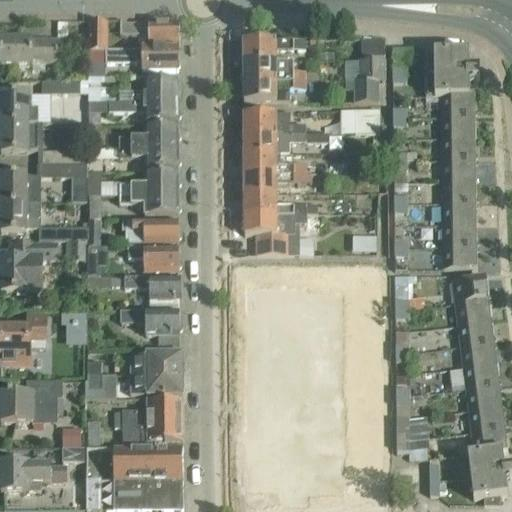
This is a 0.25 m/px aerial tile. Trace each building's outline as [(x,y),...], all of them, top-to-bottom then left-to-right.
[(90,53),(108,53),(108,24),(90,24),(90,53)] [(126,24),(121,24),(121,39),(149,38),(149,48),(180,47),(180,26),(126,27),(126,24)] [(58,65),(58,64),(58,44),(33,44),(33,41),(1,41),(1,68),(32,69),(33,65),(58,65)] [(244,65),(276,64),(276,53),(306,53),(305,43),(244,43),(244,65)] [(421,52),(393,52),(393,61),(421,61),(421,52)] [(178,53),(108,53),(90,53),(89,53),(89,80),(100,80),(100,67),(142,67),(142,75),(178,75),(178,53)] [(426,78),(426,101),(441,101),(475,100),(475,98),(470,98),(470,84),(467,84),(467,78),(467,71),(470,71),(469,55),(425,56),(426,78)] [(293,64),(276,64),(244,65),(244,84),(304,83),(304,75),(293,75),(293,64)] [(385,64),(359,64),(360,83),(379,83),(379,84),(385,84),(385,64)] [(393,79),(406,79),(406,71),(393,71),(393,79)] [(406,79),(393,79),(393,87),(406,87),(406,79)] [(304,83),(244,84),(244,105),(264,105),(276,105),(290,105),(290,93),(304,93),(304,83)] [(379,83),(360,83),(354,83),(354,106),(379,106),(379,83)] [(119,105),(179,104),(178,84),(144,84),(144,95),(119,95),(119,105)] [(89,97),(89,85),(46,85),(46,97),(89,97)] [(1,126),(28,126),(28,112),(32,112),(32,98),(1,98),(1,126)] [(475,100),(441,101),(441,123),(475,122),(475,100)] [(179,104),(119,105),(110,105),(110,115),(144,115),(144,126),(179,126),(179,104)] [(110,105),(89,105),(89,116),(101,115),(110,115),(110,105)] [(380,114),(356,114),(356,137),(380,137),(380,114)] [(394,122),(406,122),(406,114),(394,114),(394,122)] [(244,137),(305,137),(305,128),(290,128),(290,117),(244,117),(244,137)] [(407,131),(406,122),(394,122),(394,131),(407,131)] [(475,122),(441,123),(441,135),(441,144),(476,144),(476,135),(475,122)] [(28,126),(1,126),(1,155),(32,155),(32,140),(28,140),(28,126)] [(120,151),(179,150),(179,130),(144,131),(145,141),(120,141),(120,151)] [(305,137),(245,137),(245,157),(288,157),(288,146),(305,146),(327,146),(327,139),(327,137),(305,137)] [(476,165),(476,144),(441,144),(442,166),(476,165)] [(89,153),(89,156),(89,162),(120,162),(145,161),(145,173),(179,173),(179,150),(120,151),(120,153),(89,153)] [(43,156),(42,168),(89,168),(89,162),(89,156),(43,156)] [(289,157),(288,157),(245,157),(245,178),(305,177),(305,168),(289,168),(289,157)] [(394,165),(407,165),(407,157),(394,157),(394,165)] [(417,157),(407,157),(407,165),(417,165),(417,157)] [(407,165),(394,165),(394,174),(407,174),(407,165)] [(476,165),(442,166),(442,170),(442,187),(476,187),(476,169),(476,165)] [(89,168),(42,168),(42,180),(89,180),(89,176),(89,168)] [(102,176),(89,176),(89,180),(89,199),(102,198),(102,188),(102,184),(102,176)] [(1,207),(27,207),(27,177),(1,177),(1,207)] [(145,188),(102,188),(102,198),(120,198),(179,198),(179,177),(145,177),(145,188)] [(305,177),(245,178),(245,197),(277,197),(277,187),(316,187),(316,178),(305,178),(305,177)] [(476,187),(442,187),(442,204),(442,209),(477,208),(476,204),(476,187)] [(394,201),(407,200),(407,188),(394,188),(394,201)] [(277,197),(245,197),(245,218),(307,218),(317,218),(317,208),(307,209),(277,209),(277,197)] [(102,198),(89,199),(89,224),(94,224),(102,223),(102,198)] [(179,219),(179,198),(120,198),(121,209),(145,208),(145,220),(179,219)] [(408,209),(407,200),(394,201),(395,209),(408,209)] [(27,235),(27,207),(1,207),(1,235),(27,235)] [(477,208),(442,209),(443,230),(477,230),(477,208)] [(408,209),(395,209),(395,218),(408,218),(408,209)] [(307,218),(245,218),(245,239),(257,239),(258,260),(287,259),(288,259),(287,239),(295,238),(295,228),(307,228),(307,218)] [(89,224),(89,232),(89,244),(89,246),(89,249),(94,249),(101,249),(101,224),(94,224),(89,224)] [(145,246),(180,246),(179,224),(123,225),(123,234),(145,234),(145,246)] [(477,230),(443,230),(443,239),(443,252),(477,252),(477,238),(477,230)] [(89,244),(89,232),(41,232),(41,244),(89,244)] [(379,239),(357,240),(357,254),(380,253),(379,239)] [(395,252),(408,252),(408,244),(395,244),(395,252)] [(89,246),(71,246),(71,264),(89,264),(89,260),(89,249),(89,246)] [(35,248),(33,248),(13,248),(13,262),(1,262),(1,295),(29,295),(29,263),(35,263),(35,248)] [(89,249),(89,260),(89,264),(89,280),(101,280),(101,249),(94,249),(89,249)] [(145,276),(180,276),(180,251),(157,251),(157,249),(129,250),(129,262),(145,262),(145,276)] [(408,261),(408,252),(395,252),(395,261),(408,261)] [(477,252),(443,252),(443,274),(457,273),(477,273),(477,252)] [(182,281),(162,281),(151,281),(151,279),(125,280),(125,289),(125,292),(150,292),(150,303),(182,303),(182,281)] [(107,280),(107,289),(125,289),(125,280),(107,280)] [(395,313),(409,313),(409,304),(409,287),(416,287),(416,280),(395,280),(395,304),(395,313)] [(466,284),(452,286),(455,307),(489,303),(486,282),(466,284)] [(285,298),(249,298),(249,300),(251,300),(251,318),(260,318),(260,332),(250,332),(250,334),(251,334),(251,352),(260,352),(260,372),(250,372),(250,374),(252,374),(252,392),(260,392),(260,435),(252,435),(252,454),(250,454),(250,456),(260,456),(261,469),(252,469),(252,488),(251,488),(251,490),(290,489),(290,498),(300,498),(300,489),(340,489),(340,487),(338,487),(338,469),(329,469),(329,455),(339,455),(339,453),(338,453),(337,434),(329,434),(329,392),(337,392),(337,373),(339,373),(339,371),(329,371),(328,352),(337,352),(337,333),(339,333),(339,331),(328,331),(328,318),(337,318),(337,299),(338,299),(338,297),(304,298),(304,296),(285,296),(285,298)] [(489,303),(455,307),(456,314),(458,329),(492,325),(490,310),(489,303)] [(409,313),(395,313),(395,323),(409,323),(409,313)] [(147,340),(161,339),(181,339),(180,314),(121,316),(122,328),(147,327),(147,340)] [(87,318),(63,318),(63,328),(67,328),(87,328),(87,318)] [(30,369),(30,357),(30,345),(47,345),(47,320),(29,320),(29,330),(1,331),(1,369),(30,369)] [(492,325),(458,329),(460,343),(460,350),(494,346),(493,339),(492,325)] [(494,346),(460,350),(463,372),(497,367),(494,346)] [(396,350),(396,358),(409,358),(409,350),(396,350)] [(130,358),(130,369),(123,369),(123,378),(183,378),(183,357),(130,358)] [(409,358),(396,358),(396,367),(409,367),(409,358)] [(87,366),(86,379),(102,379),(102,366),(87,366)] [(497,367),(463,372),(466,393),(500,389),(497,367)] [(183,399),(183,378),(123,378),(123,388),(131,388),(131,400),(183,399)] [(102,379),(86,379),(86,392),(102,392),(102,379)] [(405,379),(397,380),(397,388),(405,387),(405,379)] [(36,397),(9,397),(1,397),(1,426),(33,426),(33,417),(58,417),(58,397),(62,398),(63,384),(37,384),(36,397)] [(500,389),(466,393),(467,400),(468,414),(503,410),(501,396),(500,389)] [(397,393),(397,401),(410,401),(410,393),(397,393)] [(410,401),(397,401),(397,410),(397,424),(410,424),(410,423),(410,410),(410,401)] [(123,424),(183,424),(183,403),(148,403),(148,414),(123,414),(123,415),(123,424)] [(503,410),(468,414),(470,429),(471,436),(505,432),(504,424),(503,410)] [(123,415),(115,415),(115,432),(123,432),(123,424),(123,415)] [(410,423),(410,424),(412,445),(430,443),(427,421),(410,423)] [(183,424),(123,424),(123,432),(124,446),(183,445),(183,424)] [(410,424),(397,424),(397,445),(410,445),(410,437),(410,436),(410,424)] [(99,427),(86,427),(86,451),(99,451),(99,427)] [(505,432),(471,436),(474,457),(508,453),(505,432)] [(411,454),(430,451),(429,443),(410,445),(411,454)] [(410,445),(397,445),(397,454),(410,454),(410,445)] [(183,511),(184,483),(183,454),(183,450),(114,451),(114,511),(183,511)] [(508,453),(474,457),(468,458),(471,480),(474,503),(484,502),(484,509),(500,510),(500,505),(501,500),(508,499),(506,483),(504,483),(503,476),(502,470),(505,470),(503,456),(508,456),(508,453)] [(87,454),(64,454),(64,468),(87,468),(87,454)] [(29,467),(29,466),(1,466),(1,494),(29,494),(29,486),(66,486),(66,470),(51,470),(51,467),(29,467)] [(430,484),(439,484),(439,469),(430,469),(430,484)] [(87,482),(86,511),(102,511),(103,482),(87,482)] [(439,484),(430,484),(430,500),(439,500),(439,484)]
